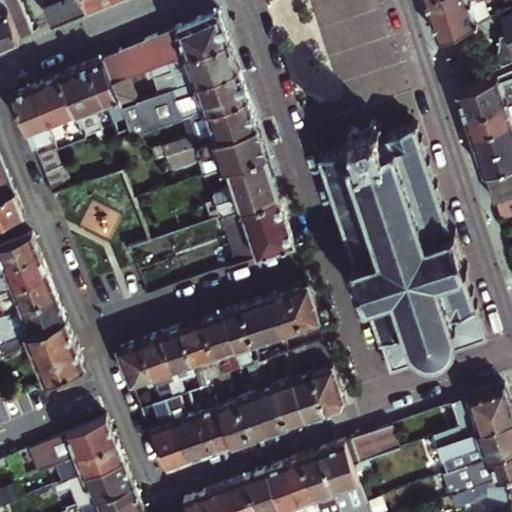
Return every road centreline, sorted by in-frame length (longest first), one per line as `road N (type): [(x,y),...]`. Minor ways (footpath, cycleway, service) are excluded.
road 1 (residential): [(92,332),(154,488),(381,406)]
road 2 (residential): [(511,331),(402,0)]
road 3 (residential): [(242,0),(327,252)]
road 4 (residential): [(327,252),(92,332)]
road 5 (residential): [(0,114),(92,332)]
road 6 (residential): [(169,0),(0,70)]
road 7 (residential): [(327,252),(381,406)]
road 8 (residential): [(381,406),(511,360)]
